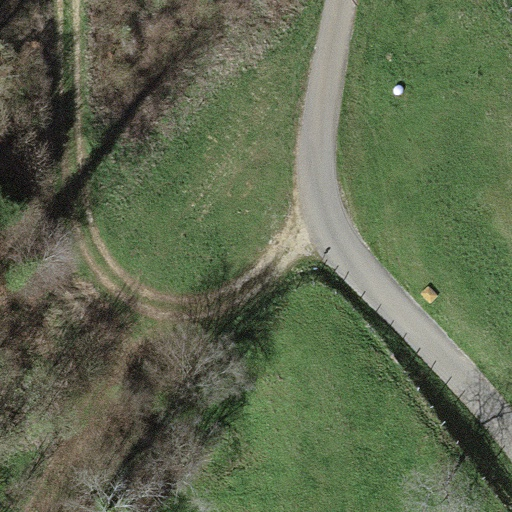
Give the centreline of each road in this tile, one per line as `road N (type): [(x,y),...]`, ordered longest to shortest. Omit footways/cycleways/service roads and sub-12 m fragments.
road 1 (track): [(326,223),(253,285),(219,300),(151,304),(111,280),(86,247),(76,204),(64,0)]
road 2 (track): [(339,0),(317,139),(326,223),(511,437)]
